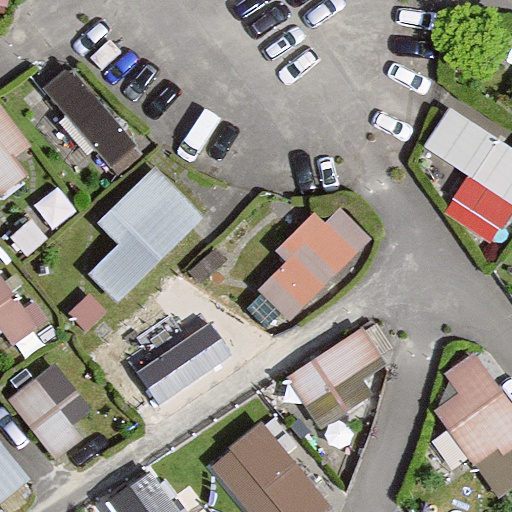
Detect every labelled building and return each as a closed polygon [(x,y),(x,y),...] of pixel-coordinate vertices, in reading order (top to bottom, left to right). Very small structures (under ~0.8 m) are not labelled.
[(0,0),(0,10),(8,11),(9,0),(0,0)] [(121,163),(147,141),(78,56),(50,78),(72,105),(50,123),(77,156),(100,137),(121,163)] [(511,213),(511,156),(439,110),(408,158),(507,222),(511,213)] [(0,191),(37,164),(0,116),(0,191)] [(205,223),(154,174),(98,231),(149,281),(205,223)] [(360,241),(326,210),(250,295),(285,326),(360,241)] [(0,289),(0,349),(29,328),(0,289)] [(136,371),(159,405),(233,356),(210,322),(136,371)] [(363,329),(287,379),(311,416),(387,365),(363,329)] [(47,366),(1,403),(51,464),(96,427),(47,366)] [(511,419),(474,369),(428,404),(497,494),(511,482),(511,419)] [(313,511),(322,505),(251,423),(202,464),(243,511),(313,511)] [(0,504),(27,485),(0,448),(0,504)] [(178,511),(151,472),(121,493),(134,511),(178,511)]
